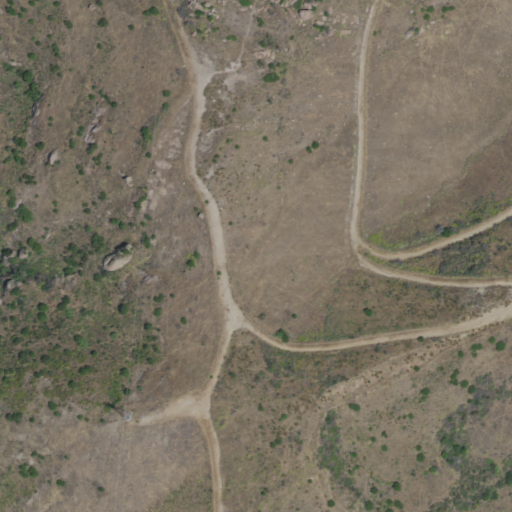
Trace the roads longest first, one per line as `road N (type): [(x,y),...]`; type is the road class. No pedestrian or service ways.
road 1 (track): [(354,241),(356,257),(376,274),(511,283),(475,324),(300,350),(241,321),(228,299),(210,208),(190,173),(199,94),(166,0)]
road 2 (track): [(375,0),(359,81),(356,245),(387,255),(419,252),(511,210)]
road 3 (track): [(241,321),(227,329),(199,406),(211,437),(215,511)]
